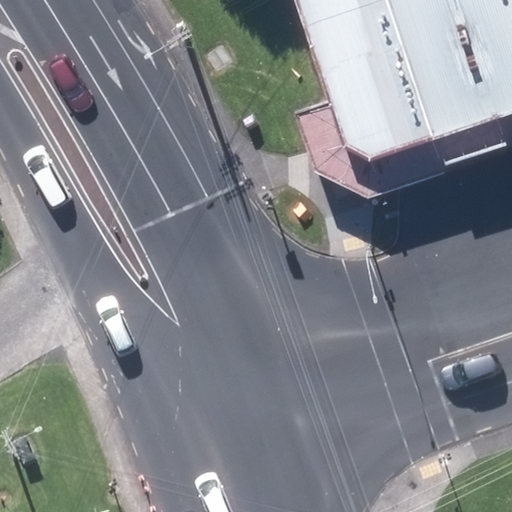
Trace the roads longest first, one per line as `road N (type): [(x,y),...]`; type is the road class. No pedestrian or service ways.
road 1 (secondary): [(16,0),(73,43),(186,211),(221,436)]
road 2 (secondary): [(221,436),(101,274),(0,104)]
road 3 (tertiary): [(221,436),(511,333)]
